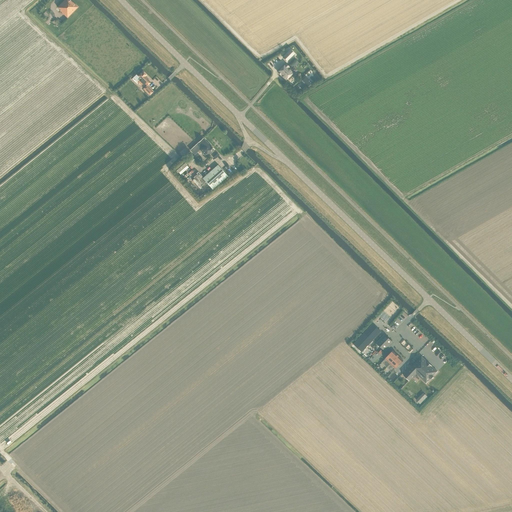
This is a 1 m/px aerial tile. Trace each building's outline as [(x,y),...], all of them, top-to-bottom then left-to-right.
[(60,10),(60,11),(67,18),(78,7),(71,0),(64,0),(57,7),(60,10)] [(294,54),(290,50),(283,57),(287,61),(288,60),(290,61),(295,57),(293,55),(294,54)] [(286,63),(279,70),(277,72),(286,80),(287,78),(289,80),(293,76),(291,74),(293,73),(288,68),(289,67),(286,63)] [(144,89),(143,89),(145,91),(149,95),(153,91),(148,86),(150,83),(145,76),(146,75),(143,71),(138,76),(140,79),(137,82),(144,89)] [(306,77),(301,81),(304,84),(304,83),(308,87),(309,86),(313,84),(306,77)] [(203,139),(191,150),(195,155),(200,150),(206,157),(214,150),(211,146),(210,146),(209,145),(203,139)] [(180,173),(190,164),(188,162),(178,171),(180,173)] [(218,165),(203,178),(213,189),(228,176),(218,165)] [(192,167),(182,176),(184,178),(194,169),(192,167)] [(186,176),(188,178),(197,173),(196,170),(186,176)] [(353,344),(356,346),(362,352),(381,331),(373,324),(353,344)] [(384,335),(376,343),(384,351),(392,342),(384,335)] [(393,350),(385,359),(396,368),(403,360),(393,350)] [(422,356),(404,375),(409,381),(416,374),(426,383),(431,379),(434,376),(433,376),(438,372),(422,356)] [(423,393),(416,400),(420,403),(427,397),(423,393)]
